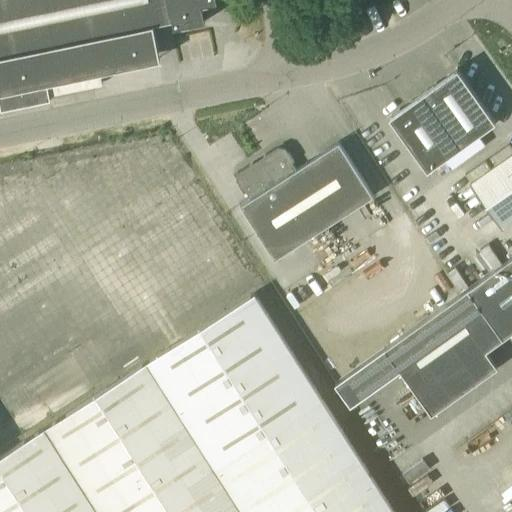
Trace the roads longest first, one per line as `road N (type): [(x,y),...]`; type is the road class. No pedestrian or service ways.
road 1 (unclassified): [(0,135),(287,79)]
road 2 (unclassified): [(287,79),(368,57),(486,0)]
